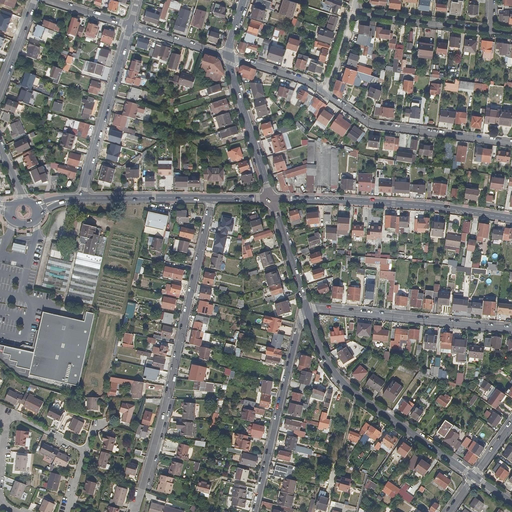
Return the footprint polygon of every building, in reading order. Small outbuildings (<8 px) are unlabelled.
[(164,20),(168,7),(169,7),(179,10),(181,3),(172,0),(165,0),(159,18),(164,20)] [(270,7),(271,2),(263,0),(256,0),(254,5),(274,11),(274,10),(271,8),(271,7),(270,7)] [(297,19),(302,5),(287,0),(284,0),(280,14),(295,18),(297,19)] [(340,8),(342,3),(333,0),(332,5),(334,6),(333,8),(332,11),(337,13),(338,8),(340,8)] [(400,9),(400,0),(390,0),(389,8),(400,9)] [(428,11),(429,0),(419,0),(419,10),(428,11)] [(461,16),(462,2),(458,1),(458,3),(452,3),(452,0),(448,0),(447,4),(447,8),(450,9),(449,14),(461,16)] [(511,2),(511,0),(502,0),(502,10),(507,10),(509,10),(509,8),(509,6),(508,6),(509,2),(511,2)] [(477,15),(478,6),(474,5),(474,3),(469,2),(468,14),(477,15)] [(226,12),(224,12),(226,8),(223,7),(223,6),(216,4),(213,14),(224,18),(226,12)] [(262,20),(265,11),(254,7),(251,16),(262,20)] [(157,23),(159,15),(156,14),(146,11),(144,19),(148,21),(150,21),(157,23)] [(201,28),(205,15),(197,12),(195,19),(196,19),(194,25),(201,28)] [(334,31),(338,18),(331,15),(327,28),(334,31)] [(76,36),(80,24),(77,23),(77,20),(73,19),(72,22),(69,33),(76,36)] [(260,32),(263,23),(252,19),(247,33),(256,36),(258,31),(260,32)] [(52,24),(51,24),(52,21),(50,20),(49,23),(44,21),(42,26),(54,30),(56,25),(52,24)] [(184,32),(187,23),(182,22),(176,20),(173,29),(184,32)] [(358,34),(360,25),(361,25),(360,25),(360,24),(361,20),(359,20),(356,22),(353,32),(354,32),(358,34)] [(96,33),(98,27),(89,24),(88,26),(85,36),(94,39),(96,33)] [(41,39),(46,28),(37,25),(32,36),(41,39)] [(369,30),(370,26),(361,25),(360,25),(358,34),(360,34),(369,35),(369,30)] [(385,38),(386,30),(382,29),(382,28),(377,27),(376,37),(375,37),(374,40),(379,41),(379,38),(382,38),(385,38)] [(332,38),(334,33),(321,28),(320,32),(318,38),(330,43),(331,42),(332,43),(334,39),(332,38)] [(111,44),(114,33),(104,30),(101,41),(111,44)] [(216,42),(219,34),(211,31),(209,37),(209,39),(216,42)] [(373,48),(374,40),(375,37),(371,37),(369,36),(369,35),(360,34),(357,44),(362,45),(373,48)] [(460,47),(461,38),(451,37),(450,46),(458,47),(460,47)] [(257,46),(253,45),(254,42),(250,40),(244,38),(243,41),(242,40),(242,42),(240,42),(238,49),(240,51),(244,52),(246,47),(256,50),(257,46)] [(296,51),(299,41),(290,38),(287,48),(296,51)] [(147,49),(149,42),(139,39),(137,46),(147,49)] [(475,52),(477,41),(465,40),(463,55),(469,56),(469,52),(475,52)] [(267,58),(270,49),(271,45),(272,44),(263,41),(258,55),(261,56),(267,58)] [(493,59),(495,43),(482,41),(481,50),(484,50),(483,57),(493,59)] [(38,54),(40,50),(39,50),(40,45),(30,42),(27,51),(28,52),(27,56),(27,57),(40,61),(42,55),(38,54)] [(324,62),(330,45),(318,42),(317,47),(323,49),(319,60),(324,62)] [(447,55),(448,44),(438,43),(436,54),(447,55)] [(506,55),(507,44),(497,43),(496,48),(501,49),(500,55),(506,55)] [(167,59),(170,49),(156,44),(154,49),(153,54),(159,56),(164,58),(166,58),(167,59)] [(433,57),(434,46),(419,44),(418,55),(433,57)] [(282,63),(286,50),(283,50),(277,47),(271,45),(270,49),(267,58),(270,59),(277,61),(282,63)] [(372,60),(373,50),(373,48),(362,45),(362,48),(365,49),(364,53),(361,52),(360,52),(359,56),(372,60)] [(105,67),(109,51),(98,48),(97,52),(95,60),(98,61),(97,64),(103,66),(105,67)] [(68,53),(68,52),(62,50),(61,53),(68,56),(73,57),(75,58),(76,56),(68,53)] [(402,57),(403,51),(396,50),(394,59),(395,60),(394,67),(395,67),(395,69),(397,69),(397,68),(398,68),(399,65),(399,63),(399,59),(401,60),(402,57)] [(356,66),(359,56),(351,53),(348,64),(356,66)] [(176,70),(180,56),(175,54),(174,59),(171,59),(169,66),(170,66),(169,69),(170,69),(171,69),(176,70)] [(224,76),(219,61),(217,59),(205,55),(201,68),(207,70),(209,71),(216,73),(221,75),(224,76)] [(304,69),(306,63),(307,61),(308,60),(309,57),(302,55),(300,59),(298,58),(295,66),(304,69)] [(414,74),(415,69),(406,68),(407,60),(404,59),(404,57),(402,56),(401,71),(400,73),(403,73),(403,72),(412,73),(414,74)] [(322,69),(324,63),(312,59),(311,61),(308,70),(320,74),(322,69)] [(138,73),(141,62),(133,60),(129,71),(138,73)] [(100,76),(103,66),(97,64),(94,63),(92,63),(89,73),(100,76)] [(360,72),(361,68),(356,66),(348,64),(346,68),(360,72)] [(253,80),(255,73),(256,70),(243,66),(240,67),(239,73),(243,74),(242,77),(253,80)] [(58,76),(58,75),(58,74),(57,73),(58,73),(61,74),(62,72),(63,70),(54,67),(53,69),(52,71),(50,78),(51,78),(54,79),(53,83),(58,84),(60,77),(58,76)] [(357,84),(359,79),(355,77),(356,75),(359,76),(360,72),(346,68),(344,74),(343,74),(342,77),(339,76),(338,79),(338,80),(346,83),(357,86),(360,87),(360,85),(357,84)] [(135,82),(136,77),(138,77),(138,75),(139,75),(140,74),(138,73),(129,71),(128,71),(127,74),(128,74),(127,77),(126,79),(125,81),(126,83),(134,85),(134,84),(135,82)] [(32,90),(37,76),(26,72),(24,77),(25,77),(24,80),(22,80),(20,86),(22,87),(24,88),(32,90)] [(192,89),(195,78),(181,73),(178,84),(192,89)] [(219,82),(221,75),(216,73),(215,76),(210,74),(209,78),(219,82)] [(377,85),(379,80),(379,78),(374,77),(371,82),(377,85)] [(341,98),(346,83),(338,80),(338,79),(334,90),(335,94),(341,98)] [(458,92),(459,88),(460,81),(460,80),(456,79),(455,87),(444,86),(444,90),(458,92)] [(411,94),(413,81),(405,80),(403,90),(408,91),(407,94),(411,94)] [(99,92),(101,87),(98,86),(98,84),(98,83),(92,81),(91,87),(88,93),(98,96),(99,92)] [(474,90),(475,83),(470,82),(465,82),(460,81),(459,88),(474,90)] [(264,97),(262,89),(261,84),(250,83),(252,90),(253,94),(255,99),(264,97)] [(482,88),(482,84),(481,84),(475,83),(474,90),(478,90),(482,91),(482,88)] [(221,91),(219,84),(207,88),(209,96),(211,95),(221,91)] [(440,94),(441,85),(432,84),(431,95),(435,95),(435,94),(440,94)] [(136,104),(140,90),(132,87),(130,93),(129,93),(128,98),(129,99),(128,102),(136,104)] [(287,98),(289,90),(280,87),(278,96),(286,99),(287,98)] [(28,105),(33,91),(32,90),(24,88),(18,102),(28,105)] [(379,99),(381,91),(371,88),(368,95),(379,99)] [(305,99),(308,94),(306,94),(301,91),(297,97),(304,101),(305,99)] [(306,107),(313,98),(308,95),(306,100),(303,105),(306,107)] [(91,115),(94,104),(93,103),(94,100),(88,98),(87,101),(83,100),(82,102),(86,103),(83,116),(88,118),(90,114),(91,115)] [(318,111),(323,104),(321,102),(319,101),(316,99),(311,106),(317,110),(318,111)] [(226,110),(229,109),(228,106),(229,105),(228,102),(227,102),(226,100),(213,104),(216,114),(218,113),(218,116),(227,113),(226,110)] [(268,114),(264,100),(254,103),(258,117),(268,114)] [(21,111),(23,106),(18,104),(9,101),(7,105),(5,109),(13,113),(17,114),(18,110),(21,111)] [(135,120),(137,112),(144,114),(146,107),(136,104),(128,102),(126,101),(122,116),(130,118),(134,119),(135,120)] [(60,112),(62,104),(55,102),(52,110),(60,112)] [(318,117),(326,106),(323,104),(318,111),(317,110),(314,114),(318,117)] [(393,117),(394,109),(384,107),(382,116),(393,117)] [(420,118),(421,109),(412,107),(411,117),(420,118)] [(500,124),(501,110),(498,110),(487,108),(486,108),(486,110),(486,114),(485,123),(489,124),(489,122),(500,124)] [(326,127),(334,116),(330,113),(329,114),(327,112),(324,110),(317,120),(326,127)] [(511,126),(511,115),(511,111),(503,111),(501,110),(500,124),(499,124),(511,126)] [(454,123),(456,113),(441,111),(440,121),(454,123)] [(8,122),(11,115),(4,112),(2,119),(8,122)] [(466,123),(467,113),(457,112),(456,123),(461,124),(462,122),(466,123)] [(232,124),(230,118),(228,113),(227,113),(218,116),(216,117),(219,128),(232,124)] [(124,126),(125,122),(125,120),(129,121),(130,118),(122,116),(117,115),(114,126),(116,126),(115,129),(122,131),(124,126)] [(343,137),(351,126),(342,119),(343,117),(339,115),(331,126),(333,127),(334,126),(336,128),(334,130),(343,137)] [(481,128),(482,118),(474,116),(472,127),(481,128)] [(25,133),(20,120),(18,120),(13,121),(13,123),(13,124),(10,125),(13,132),(10,133),(12,138),(25,133)] [(86,138),(89,125),(80,122),(77,132),(78,132),(77,136),(86,138)] [(274,133),(271,123),(261,126),(265,136),(273,134),(274,133)] [(237,134),(235,127),(225,130),(226,134),(227,137),(237,134)] [(354,133),(357,129),(354,127),(348,135),(350,137),(351,136),(352,137),(354,133)] [(121,139),(122,134),(111,131),(108,143),(111,144),(117,146),(117,143),(119,144),(121,139)] [(71,151),(75,136),(74,136),(72,135),(64,133),(60,147),(71,151)] [(359,142),(365,134),(362,133),(359,137),(359,136),(356,140),(359,142)] [(286,148),(282,134),(274,137),(267,139),(268,142),(274,141),(277,150),(279,150),(285,148),(286,148)] [(379,149),(380,139),(378,139),(378,137),(369,136),(368,148),(379,149)] [(394,146),(395,139),(386,138),(384,149),(394,151),(394,146)] [(30,148),(26,139),(14,144),(18,153),(30,148)] [(432,156),(433,147),(421,145),(420,154),(432,156)] [(115,153),(110,151),(112,147),(110,147),(108,146),(107,146),(104,155),(114,158),(115,153)] [(465,163),(467,147),(458,146),(456,162),(457,162),(465,163)] [(243,158),(239,147),(232,150),(232,151),(229,152),(232,161),(235,160),(243,158)] [(50,162),(47,149),(43,150),(44,154),(43,154),(43,156),(42,157),(42,158),(39,159),(40,164),(45,163),(45,162),(49,162),(50,162)] [(482,162),(483,152),(483,150),(477,149),(475,161),(482,162)] [(491,163),(493,151),(487,150),(486,152),(483,152),(482,162),(491,163)] [(510,162),(511,153),(497,152),(496,161),(510,162)] [(77,167),(80,156),(70,153),(67,164),(77,167)] [(415,164),(416,157),(402,155),(403,154),(398,153),(397,161),(401,162),(406,163),(411,163),(415,164)] [(37,165),(32,154),(23,159),(28,169),(37,165)] [(286,167),(284,160),(283,161),(282,156),(273,158),(277,171),(286,167)] [(250,170),(247,161),(238,164),(241,173),(250,170)] [(74,178),(77,170),(50,162),(49,162),(50,163),(50,168),(57,170),(56,172),(68,176),(74,178)] [(289,178),(307,173),(307,165),(307,164),(306,165),(287,170),(283,172),(285,179),(287,178),(288,179),(289,178)] [(47,182),(48,173),(46,173),(42,165),(41,166),(30,172),(35,182),(41,180),(43,182),(47,182)] [(171,175),(171,165),(158,165),(158,176),(171,175)] [(111,185),(115,170),(103,166),(98,181),(111,185)] [(138,178),(138,170),(130,170),(130,168),(129,168),(126,168),(126,175),(126,178),(130,178),(134,178),(138,178)] [(223,181),(223,176),(223,172),(223,169),(208,169),(208,170),(208,180),(208,181),(214,181),(223,181)] [(286,185),(284,179),(285,179),(283,172),(278,174),(277,174),(282,191),(284,192),(289,190),(287,185),(286,185)] [(252,182),(251,174),(241,177),(242,184),(252,182)] [(503,191),(505,180),(498,179),(499,178),(494,178),(494,179),(492,178),(492,177),(491,177),(491,176),(489,175),(489,179),(492,180),(490,189),(503,191)] [(154,183),(154,181),(154,177),(145,177),(145,187),(154,187),(154,183)] [(353,190),(353,180),(349,180),(350,177),(341,177),(341,190),(353,190)] [(188,187),(188,181),(188,178),(175,178),(175,181),(175,183),(175,185),(175,187),(188,187)] [(289,184),(288,179),(287,178),(285,179),(284,179),(286,185),(287,185),(289,190),(290,193),(293,193),(291,184),(289,184)] [(375,188),(375,184),(372,184),(372,179),(359,178),(358,191),(371,191),(372,188),(375,188)] [(392,192),(393,184),(379,183),(379,192),(392,193),(392,192)] [(446,196),(448,185),(446,185),(434,183),(433,189),(435,189),(434,194),(446,196)] [(406,193),(406,185),(406,184),(404,184),(396,184),(396,185),(395,192),(395,193),(400,193),(401,194),(406,194),(406,193)] [(425,193),(425,186),(422,186),(418,186),(413,185),(413,193),(417,193),(418,193),(418,194),(423,195),(423,193),(425,193)] [(477,201),(478,192),(470,190),(471,185),(467,185),(465,199),(477,201)] [(459,198),(460,190),(453,189),(451,197),(459,198)] [(300,219),(298,210),(289,213),(293,225),(301,223),(300,219)] [(163,232),(164,228),(166,228),(168,218),(157,215),(155,215),(156,212),(149,211),(148,213),(147,220),(144,233),(161,237),(162,232),(163,232)] [(188,224),(188,219),(187,219),(187,212),(178,211),(177,223),(181,223),(181,222),(183,222),(183,224),(188,224)] [(319,224),(318,213),(306,214),(307,221),(307,223),(307,225),(319,224)] [(263,231),(260,221),(259,221),(257,215),(249,218),(250,223),(250,224),(251,225),(253,234),(263,231)] [(408,228),(408,218),(400,217),(400,223),(402,223),(401,228),(408,228)] [(349,231),(350,219),(343,219),(338,219),(337,230),(349,231)] [(428,229),(428,219),(425,219),(425,220),(418,220),(418,228),(428,229)] [(443,238),(445,224),(433,222),(431,236),(443,238)] [(487,238),(489,227),(484,226),(484,225),(480,224),(477,242),(483,243),(484,238),(487,238)] [(364,237),(364,226),(356,226),(353,225),(352,236),(364,237)] [(94,256),(98,236),(94,235),(96,228),(84,226),(78,253),(94,256)] [(382,239),(383,227),(377,226),(377,228),(374,227),(370,227),(370,232),(369,240),(376,240),(377,239),(382,239)] [(337,244),(337,230),(326,229),(326,235),(328,235),(332,235),(332,238),(331,245),(337,244)] [(192,240),(194,232),(185,230),(183,238),(192,240)] [(255,241),(272,236),(270,230),(253,236),(255,241)] [(503,240),(504,232),(498,231),(493,231),(492,239),(494,239),(503,241),(503,240)] [(321,243),(320,239),(319,233),(315,234),(316,236),(308,239),(311,248),(316,247),(315,244),(321,243)] [(224,251),(225,244),(227,236),(217,234),(212,253),(219,255),(222,256),(224,251)] [(460,250),(462,237),(447,235),(445,248),(460,250)] [(102,258),(107,238),(100,237),(95,257),(102,258)] [(160,253),(163,241),(153,239),(151,251),(160,253)] [(475,252),(476,241),(469,240),(467,251),(468,251),(467,259),(466,258),(465,262),(468,263),(471,264),(473,251),(475,252)] [(187,253),(189,243),(180,241),(178,251),(187,253)] [(24,255),(26,247),(13,243),(11,252),(24,255)] [(63,253),(64,246),(52,243),(48,258),(61,260),(62,256),(63,253)] [(252,257),(251,251),(252,251),(252,250),(251,249),(250,249),(249,247),(249,246),(243,247),(243,249),(243,250),(243,251),(243,252),(244,254),(244,255),(242,255),(242,260),(252,257)] [(274,265),(269,252),(259,255),(263,268),(274,265)] [(94,294),(99,273),(102,258),(95,257),(94,256),(78,253),(76,262),(71,282),(67,300),(92,305),(94,294)] [(322,261),(320,253),(311,256),(311,257),(310,258),(310,259),(310,260),(311,264),(322,261)] [(221,264),(223,256),(222,256),(213,254),(210,268),(219,270),(221,264)] [(65,293),(71,263),(61,260),(48,258),(46,267),(42,287),(42,288),(65,293)] [(171,275),(173,269),(166,267),(163,277),(171,279),(171,275)] [(181,281),(184,271),(174,269),(173,275),(172,279),(181,281)] [(325,277),(322,269),(313,272),(314,273),(313,274),(313,275),(314,280),(325,277)] [(212,286),(214,275),(205,273),(203,284),(212,286)] [(280,284),(278,278),(276,273),(265,276),(268,288),(280,284)] [(180,295),(181,287),(177,286),(177,285),(174,284),(174,285),(173,286),(172,286),(168,285),(166,291),(163,290),(162,295),(170,297),(171,293),(180,295)] [(329,291),(327,284),(318,287),(318,288),(317,289),(318,292),(319,291),(320,295),(329,292),(329,291)] [(279,294),(279,291),(282,290),(280,285),(270,288),(272,297),(274,296),(279,294)] [(342,299),(343,289),(342,289),(334,288),(333,296),(332,298),(341,299),(342,299)] [(360,301),(361,289),(349,288),(348,300),(360,301)] [(209,301),(211,291),(202,289),(199,299),(209,301)] [(423,300),(424,294),(424,293),(421,294),(418,293),(419,290),(410,289),(409,297),(412,297),(411,306),(421,308),(422,300),(423,300)] [(433,303),(433,301),(433,291),(426,291),(426,294),(425,300),(424,308),(432,309),(432,305),(433,303)] [(450,301),(451,293),(451,292),(450,292),(439,291),(439,293),(438,304),(443,304),(444,303),(450,303),(450,301)] [(285,298),(283,293),(279,294),(274,296),(276,301),(285,298)] [(276,301),(274,296),(272,297),(265,299),(267,304),(276,301)] [(408,306),(409,298),(396,296),(395,305),(405,306),(408,306)] [(174,308),(175,304),(176,300),(164,298),(162,308),(174,310),(174,308)] [(463,311),(464,300),(454,299),(453,310),(463,311)] [(482,314),(483,304),(474,304),(474,300),(473,300),(473,303),(468,303),(467,312),(467,313),(482,314)] [(211,316),(213,306),(208,305),(208,303),(200,301),(197,313),(211,316)] [(290,313),(287,301),(275,305),(278,316),(290,313)] [(495,316),(496,303),(484,302),(483,304),(482,314),(495,316)] [(511,313),(511,306),(498,305),(497,313),(503,314),(503,313),(511,313)] [(112,346),(118,317),(98,312),(95,327),(90,350),(87,365),(85,370),(105,375),(112,346)] [(16,368),(23,370),(30,372),(29,377),(61,384),(68,385),(72,386),(75,387),(79,388),(83,367),(91,331),(95,315),(91,314),(87,313),(84,323),(71,320),(43,313),(38,335),(35,349),(34,350),(28,348),(26,348),(20,351),(4,347),(2,355),(11,357),(10,362),(17,364),(16,368)] [(171,325),(172,320),(173,315),(165,313),(162,323),(171,325)] [(207,326),(209,319),(196,316),(193,331),(200,332),(201,329),(203,330),(203,329),(201,328),(202,324),(207,326)] [(277,335),(279,326),(280,327),(282,320),(265,316),(263,323),(269,324),(267,332),(274,334),(277,335)] [(370,337),(371,325),(359,324),(358,335),(370,337)] [(387,342),(388,331),(381,330),(381,326),(374,325),(372,340),(387,342)] [(170,339),(172,329),(164,327),(163,329),(162,329),(161,332),(162,332),(161,337),(162,337),(169,339),(170,339)] [(399,351),(400,339),(407,340),(407,338),(408,330),(396,329),(395,339),(395,341),(391,341),(390,350),(393,350),(399,351)] [(419,340),(420,330),(410,329),(410,331),(409,339),(410,339),(419,340)] [(201,341),(203,333),(200,332),(193,331),(192,331),(191,337),(190,341),(192,342),(191,345),(196,347),(200,347),(201,341)] [(346,337),(345,335),(343,335),(343,331),(330,332),(332,342),(336,342),(336,341),(344,340),(344,338),(346,337)] [(130,348),(133,336),(129,335),(129,334),(126,333),(124,338),(125,338),(124,344),(127,345),(126,347),(130,348)] [(449,343),(450,334),(444,333),(444,335),(441,334),(441,342),(449,343)] [(280,350),(283,336),(277,335),(274,334),(271,348),(274,349),(280,350)] [(436,350),(438,335),(433,335),(433,336),(426,336),(425,348),(436,350)] [(500,349),(502,338),(492,337),(492,338),(485,338),(484,347),(500,349)] [(466,354),(467,342),(457,341),(457,338),(453,338),(452,348),(451,352),(466,354)] [(234,355),(236,348),(236,346),(231,345),(225,344),(223,353),(234,355)] [(483,359),(484,347),(470,346),(469,357),(483,359)] [(166,356),(168,348),(162,347),(161,350),(154,348),(153,354),(160,356),(160,355),(166,356)] [(207,362),(210,350),(200,347),(196,347),(194,353),(200,354),(199,360),(207,362)] [(272,357),(274,349),(271,348),(267,347),(265,355),(272,357)] [(242,358),(243,354),(239,353),(240,349),(236,348),(234,355),(234,356),(242,358)] [(353,359),(346,348),(338,353),(345,364),(353,359)] [(280,359),(282,354),(280,353),(280,351),(280,350),(274,349),(272,357),(273,357),(280,359)] [(309,368),(311,358),(307,357),(301,356),(300,362),(299,365),(305,367),(309,368)] [(163,370),(165,360),(155,358),(153,368),(163,370)] [(190,375),(192,367),(192,366),(186,364),(184,375),(190,376),(190,375)] [(360,381),(368,373),(360,366),(353,374),(360,381)] [(277,380),(279,369),(269,367),(267,378),(277,380)] [(161,380),(162,372),(150,370),(148,377),(154,378),(153,380),(159,381),(159,380),(161,380)] [(211,384),(211,377),(210,377),(210,373),(202,371),(201,382),(206,383),(211,384)] [(310,381),(312,374),(308,373),(304,372),(302,372),(299,384),(302,384),(310,386),(311,385),(309,385),(310,381)] [(383,386),(385,383),(373,374),(366,384),(378,392),(379,391),(380,392),(384,387),(383,386)] [(141,399),(142,389),(143,384),(143,383),(139,382),(139,383),(138,383),(137,383),(137,382),(133,381),(131,393),(133,394),(132,399),(141,399)] [(270,392),(272,383),(264,381),(262,387),(256,386),(255,392),(263,394),(268,395),(271,396),(276,397),(277,397),(276,396),(277,393),(270,392)] [(393,402),(403,388),(393,381),(383,395),(393,402)] [(487,391),(491,385),(485,381),(481,387),(487,391)] [(204,391),(205,386),(206,383),(201,382),(195,382),(194,390),(199,391),(204,391)] [(309,392),(310,386),(302,384),(300,390),(302,391),(309,392)] [(324,397),(327,391),(314,386),(312,392),(324,397)] [(496,409),(505,395),(497,389),(487,404),(496,409)] [(329,405),(333,391),(328,390),(324,406),(328,407),(329,405)] [(21,404),(24,398),(10,391),(5,401),(16,406),(17,404),(20,405),(21,404)] [(38,415),(44,403),(33,398),(34,397),(30,395),(29,396),(25,394),(24,398),(21,404),(25,406),(24,408),(29,410),(38,415)] [(445,407),(450,401),(444,397),(441,395),(437,401),(442,405),(445,407)] [(476,400),(478,397),(475,395),(469,403),(470,405),(472,402),(473,402),(474,400),(476,400)] [(268,408),(269,405),(270,405),(271,402),(269,402),(270,398),(262,396),(260,406),(268,408)] [(98,411),(99,398),(88,398),(87,411),(98,411)] [(412,408),(414,405),(414,404),(410,401),(408,404),(404,401),(399,409),(404,412),(407,415),(411,408),(412,408)] [(193,420),(195,404),(185,403),(184,411),(183,411),(182,420),(193,420)] [(129,424),(134,406),(126,404),(126,405),(121,404),(119,412),(123,413),(121,422),(129,424)] [(301,417),(303,408),(303,407),(298,406),(292,404),(291,404),(288,414),(293,415),(292,417),(296,417),(296,416),(301,417)] [(62,417),(64,413),(63,412),(64,410),(64,409),(64,408),(62,408),(61,406),(60,405),(59,405),(58,406),(56,405),(54,405),(53,407),(52,407),(47,416),(60,422),(62,417)] [(252,422),(255,413),(263,415),(264,410),(254,408),(245,406),(241,420),(252,422)] [(418,420),(423,413),(416,408),(411,415),(411,416),(418,420)] [(149,425),(152,412),(144,410),(141,423),(149,425)] [(496,427),(502,418),(494,412),(493,415),(488,411),(485,415),(490,419),(488,422),(496,427)] [(63,422),(65,418),(67,415),(68,413),(66,412),(59,427),(61,427),(61,426),(63,422)] [(79,434),(84,424),(74,419),(69,430),(79,434)] [(333,431),(335,422),(331,421),(329,421),(321,419),(320,421),(319,426),(318,427),(333,431)] [(300,427),(301,422),(293,420),(292,422),(287,420),(285,428),(295,431),(294,436),(304,438),(305,433),(299,431),(300,427)] [(192,437),(192,423),(181,422),(181,423),(177,423),(177,429),(181,429),(180,436),(192,437)] [(444,436),(449,428),(440,422),(434,430),(440,434),(443,437),(444,436)] [(366,433),(370,426),(366,424),(362,430),(366,433)] [(145,438),(148,428),(138,425),(136,435),(135,437),(136,438),(139,439),(140,438),(141,437),(145,438)] [(262,437),(264,427),(254,425),(254,427),(252,433),(252,435),(256,436),(262,437)] [(377,440),(381,434),(370,426),(366,433),(370,436),(369,437),(372,439),(373,437),(377,440)] [(457,434),(460,430),(454,426),(451,430),(457,434)] [(459,436),(457,434),(451,430),(444,440),(452,446),(453,445),(458,438),(459,436)] [(26,447),(27,439),(29,439),(30,433),(18,431),(16,446),(26,447)] [(360,440),(361,437),(359,437),(360,435),(350,432),(348,439),(357,443),(358,439),(360,440)] [(249,447),(250,442),(248,441),(249,437),(236,434),(235,439),(237,439),(234,449),(242,450),(249,452),(250,448),(249,447)] [(391,450),(398,440),(393,437),(392,439),(387,435),(382,443),(391,450)] [(112,452),(115,439),(105,436),(104,442),(105,442),(103,449),(112,452)] [(295,448),(296,444),(297,445),(298,442),(297,442),(297,439),(288,436),(285,449),(288,450),(294,451),(306,454),(307,451),(295,448)] [(468,446),(471,440),(467,437),(461,445),(464,447),(469,451),(478,457),(486,445),(479,440),(476,445),(474,449),(473,448),(472,449),(471,448),(468,446)] [(392,450),(391,450),(382,443),(379,441),(375,447),(379,451),(381,447),(388,452),(386,456),(387,457),(392,450)] [(405,458),(411,449),(404,443),(400,448),(397,452),(405,458)] [(55,460),(59,453),(59,452),(44,444),(40,452),(44,455),(55,460)] [(183,457),(186,446),(177,444),(176,448),(175,447),(173,454),(174,454),(173,458),(184,460),(185,457),(183,457)] [(459,455),(464,447),(461,445),(455,453),(459,455)] [(511,461),(511,447),(510,446),(503,456),(511,462),(511,461)] [(289,462),(292,452),(288,451),(287,453),(281,451),(279,451),(277,459),(279,459),(279,461),(283,462),(283,460),(289,462)] [(473,464),(478,457),(469,451),(467,453),(466,456),(464,458),(472,464),(473,464)] [(105,469),(109,454),(102,452),(98,467),(105,469)] [(66,468),(70,459),(59,453),(55,460),(54,462),(66,468)] [(255,464),(256,461),(257,457),(246,455),(244,465),(255,467),(255,464)] [(26,472),(28,457),(17,456),(15,471),(26,472)] [(410,469),(418,459),(414,456),(407,467),(410,469)] [(415,469),(421,461),(418,459),(410,469),(414,472),(414,470),(415,469)] [(424,476),(431,467),(421,460),(421,461),(415,469),(424,476)] [(177,476),(181,463),(170,461),(169,466),(168,468),(167,468),(166,472),(177,476)] [(509,473),(504,470),(506,468),(498,462),(494,468),(493,470),(492,470),(496,473),(495,475),(499,477),(503,480),(509,473)] [(135,476),(138,465),(128,463),(125,473),(135,476)] [(285,479),(288,468),(288,466),(277,463),(275,469),(275,472),(274,476),(284,479),(285,479)] [(246,482),(248,471),(242,469),(239,469),(238,468),(235,480),(246,482)] [(424,476),(415,469),(414,470),(424,477),(424,476)] [(57,491),(59,483),(61,475),(51,473),(48,483),(47,489),(57,491)] [(445,490),(450,482),(446,479),(444,477),(440,474),(434,483),(445,490)] [(169,490),(170,485),(169,484),(171,478),(159,475),(154,492),(165,495),(167,489),(169,490)] [(209,494),(212,482),(199,478),(195,491),(209,494)] [(349,487),(351,480),(342,478),(341,482),(340,481),(339,484),(349,487)] [(293,495),(296,482),(290,480),(285,479),(284,479),(283,483),(285,484),(283,492),(293,495)] [(377,486),(369,481),(367,479),(365,488),(369,491),(371,487),(374,489),(377,486)] [(21,499),(26,485),(16,481),(10,495),(21,499)] [(93,496),(96,484),(86,481),(85,486),(86,487),(85,491),(84,491),(83,493),(93,496)] [(400,491),(388,482),(385,486),(388,489),(392,491),(397,495),(400,491)] [(244,500),(246,492),(244,491),(245,487),(235,484),(232,497),(234,497),(244,500)] [(348,493),(349,487),(339,484),(338,487),(340,487),(339,491),(348,493)] [(123,503),(127,490),(117,487),(112,504),(122,507),(123,503)] [(412,499),(400,491),(397,495),(405,500),(409,504),(412,499)] [(291,508),(292,501),(294,495),(293,495),(283,492),(281,492),(277,505),(291,508)] [(245,507),(247,501),(244,500),(234,497),(232,505),(245,507)] [(326,511),(329,499),(319,497),(317,509),(326,511)] [(477,511),(478,511),(484,504),(475,498),(469,506),(477,511)] [(41,511),(51,511),(55,505),(45,500),(39,511),(41,511)] [(162,511),(164,507),(151,503),(148,511),(162,511)] [(429,511),(434,511),(439,506),(435,503),(429,511)]
